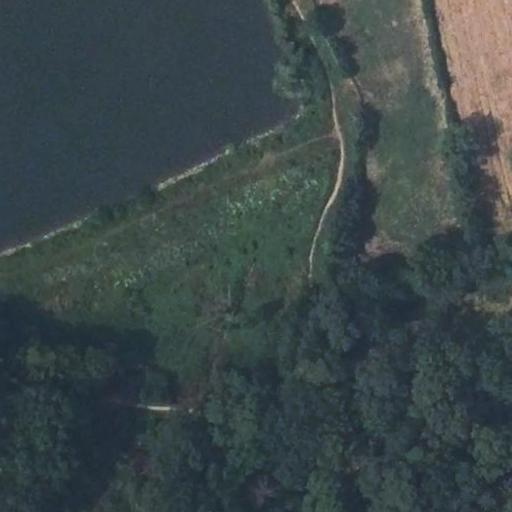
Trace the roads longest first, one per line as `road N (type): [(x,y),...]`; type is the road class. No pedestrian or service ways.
road 1 (track): [(0,384),(369,450),(414,511)]
road 2 (track): [(369,450),(249,157)]
